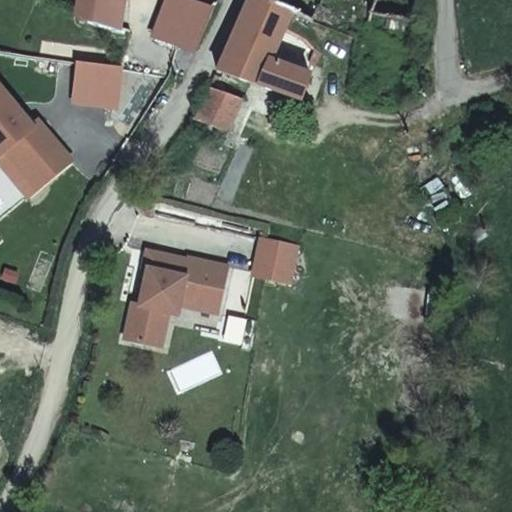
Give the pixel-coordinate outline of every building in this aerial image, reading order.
[(132,32),(188,48),(211,9),(184,0),(79,0),(77,14),(132,32)] [(269,57),(291,9),(269,0),(246,0),(216,70),(300,98),(306,72),(269,57)] [(269,0),(291,9),(313,19),(322,0),(269,0)] [(368,0),(368,8),(426,13),(427,0),(368,0)] [(112,101),(113,68),(75,67),(75,100),(112,101)] [(209,140),(224,145),(243,96),(209,85),(195,116),(215,124),(209,140)] [(0,159),(4,157),(35,195),(74,163),(37,118),(30,124),(0,86),(0,159)] [(434,143),(442,134),(434,125),(426,135),(434,143)] [(258,236),(248,277),(291,286),(300,246),(258,236)] [(219,305),(227,265),(189,257),(185,275),(148,267),(143,291),(147,292),(144,304),(140,304),(133,302),(125,337),(154,343),(158,327),(166,322),(168,311),(180,303),(181,296),(219,305)] [(181,296),(180,303),(217,312),(219,305),(181,296)] [(180,303),(168,311),(178,313),(180,303)] [(161,344),(166,322),(158,327),(154,343),(161,344)] [(190,435),(180,433),(178,442),(187,444),(190,435)]
